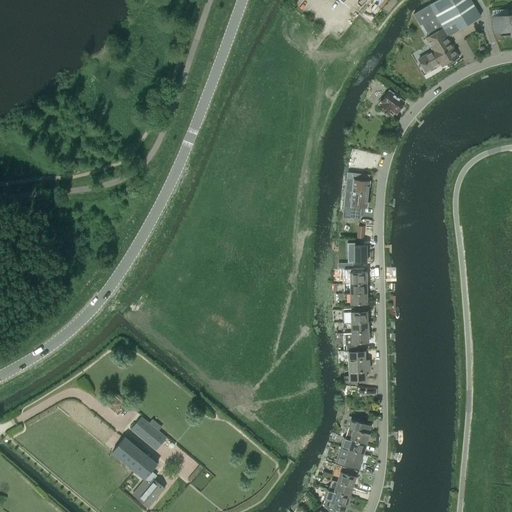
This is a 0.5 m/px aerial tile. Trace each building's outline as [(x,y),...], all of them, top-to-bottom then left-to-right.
[(481,17),(470,0),(439,0),(429,6),(447,37),(481,17)] [(511,10),(507,11),(508,15),(492,17),(494,33),(500,33),(500,36),(511,34),(511,10)] [(426,65),(429,70),(440,63),(442,67),(458,58),(441,29),(425,38),(433,51),(421,57),(424,62),(425,65),(426,65)] [(397,114),(405,103),(389,91),(379,104),(390,112),(392,111),(397,114)] [(357,174),(348,173),(344,211),(360,213),(361,207),(366,208),(369,181),(357,180),(357,174)] [(366,262),(366,245),(355,245),(354,245),(354,262),(366,262)] [(350,283),(366,283),(366,273),(350,273),(350,283)] [(351,294),(366,294),(366,283),(350,283),(351,294)] [(366,294),(351,294),(351,304),(367,304),(366,294)] [(352,322),(368,322),(368,311),(351,312),(352,322)] [(368,322),(352,322),(352,332),(368,332),(368,322)] [(368,332),(352,332),(343,333),(344,351),(343,351),(349,350),(360,350),(360,342),(368,342),(368,332)] [(349,366),(365,365),(364,352),(349,352),(349,350),(343,351),(343,357),(349,357),(349,366)] [(365,365),(349,366),(349,376),(343,376),(344,385),(358,387),(358,380),(365,379),(365,365)] [(130,428),(132,429),(157,449),(167,436),(141,415),(130,428)] [(350,426),(346,438),(366,444),(369,434),(366,433),(368,426),(351,420),(349,426),(350,426)] [(113,452),(127,464),(150,483),(138,498),(149,507),(165,488),(148,475),(158,463),(125,437),(113,452)] [(342,447),(363,453),(366,444),(346,438),(345,441),(342,441),(340,446),(342,447)] [(363,453),(342,447),(337,462),(350,466),(352,461),(360,463),(363,453)] [(337,481),(353,486),(356,476),(355,476),(356,470),(343,466),(341,472),(340,471),(337,481)] [(328,489),(350,496),(353,486),(337,481),(331,479),(328,489)] [(326,506),(321,509),(323,511),(334,511),(337,506),(342,508),(343,505),(347,506),(350,496),(328,489),(326,488),(322,499),(325,499),(324,503),(326,506)]
